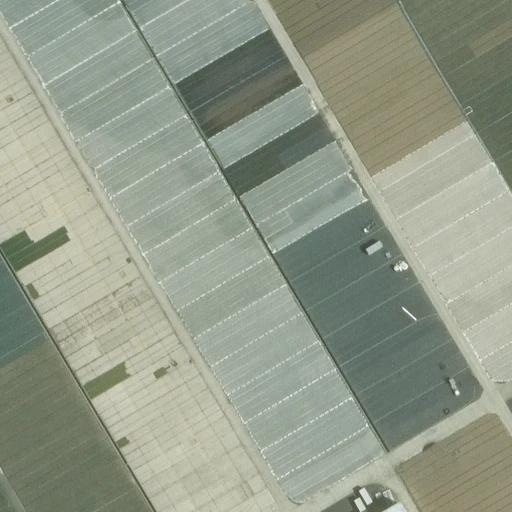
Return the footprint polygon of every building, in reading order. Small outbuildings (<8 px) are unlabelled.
[(0,0),(0,7),(17,39),(81,4),(88,15),(111,3),(110,0),(120,0),(134,24),(177,0),(0,0)] [(159,70),(79,113),(88,130),(74,138),(81,151),(141,118),(132,102),(166,83),(159,70)] [(16,133),(30,125),(22,111),(8,119),(16,133)] [(125,218),(194,185),(203,204),(205,203),(213,222),(226,216),(221,203),(231,198),(203,140),(169,156),(178,175),(118,204),(125,218)] [(24,232),(0,245),(56,349),(139,305),(128,285),(125,287),(105,249),(111,246),(90,208),(29,241),(24,232)] [(460,410),(464,421),(481,414),(476,403),(460,410)]
